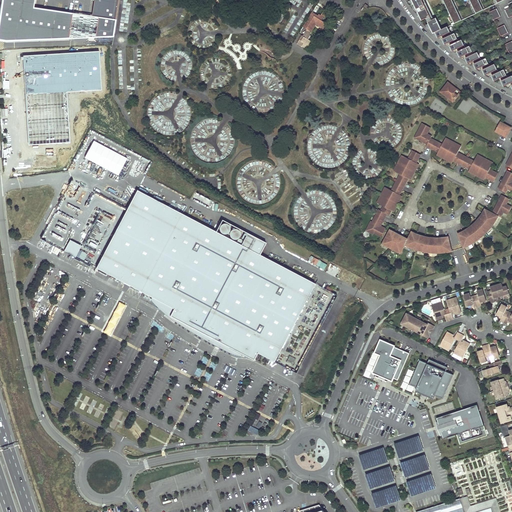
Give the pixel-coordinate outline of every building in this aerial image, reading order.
[(2,0),(0,19),(0,39),(6,41),(69,38),(72,13),(33,7),(34,0),(2,0)] [(113,36),(118,0),(100,0),(98,17),(95,37),(113,36)] [(431,16),(422,0),(412,0),(417,15),(427,18),(431,16)] [(433,16),(425,0),(422,0),(431,16),(433,16)] [(462,20),(452,0),(443,0),(455,24),(462,20)] [(483,10),(478,0),(469,0),(476,13),(483,10)] [(497,9),(490,12),(493,20),(500,16),(497,9)] [(312,12),(303,27),(308,29),(311,31),(316,23),(325,28),(328,24),(321,20),(324,15),(325,16),(326,14),(326,13),(324,11),(321,15),(320,14),(318,16),(312,12)] [(95,37),(98,17),(72,13),(69,38),(95,37)] [(486,59),(481,61),(477,53),(473,55),(469,47),(466,49),(462,40),(460,42),(456,33),(453,35),(449,27),(443,30),(437,18),(428,22),(432,30),(434,34),(436,33),(439,38),(445,35),(446,38),(443,39),(446,45),(452,42),(453,45),(450,46),(453,51),(459,48),(460,51),(458,52),(461,58),(467,55),(468,57),(466,58),(469,64),(475,61),(476,64),(474,64),(477,70),(483,67),(484,70),(483,70),(486,76),(492,73),(493,75),(492,76),(495,81),(502,78),(503,81),(506,86),(511,83),(511,84),(511,86),(511,76),(508,78),(504,70),(499,73),(495,65),(490,67),(486,59)] [(504,25),(497,28),(501,36),(508,33),(504,25)] [(297,44),(302,47),(302,45),(306,48),(309,45),(311,40),(308,39),(304,36),(302,35),(297,44)] [(99,51),(23,56),(28,145),(70,143),(67,92),(102,90),(99,51)] [(457,89),(448,82),(441,92),(453,101),(457,95),(454,92),(457,89)] [(511,128),(501,122),(496,131),(507,137),(510,130),(511,128)] [(430,128),(422,124),(414,138),(421,141),(422,139),(428,143),(427,145),(426,146),(433,150),(434,149),(440,152),(439,154),(451,160),(452,158),(459,162),(458,163),(465,167),(466,165),(472,169),(471,171),(483,177),(484,175),(491,178),(490,180),(494,182),(498,174),(490,169),(493,163),(477,154),(474,161),(458,152),(461,146),(446,138),(442,144),(431,138),(432,136),(427,133),(430,128)] [(119,174),(128,157),(93,140),(85,158),(119,174)] [(451,160),(439,154),(440,152),(434,149),(433,150),(438,152),(437,155),(453,163),(454,160),(458,163),(459,162),(452,158),(451,160)] [(375,231),(374,233),(382,237),(386,229),(381,226),(379,225),(381,220),(383,220),(386,213),(387,214),(388,214),(391,208),(393,209),(400,197),(398,196),(401,190),(402,190),(406,183),(405,182),(408,176),(410,177),(416,165),(414,164),(418,158),(419,158),(421,155),(413,150),(409,159),(402,155),(394,171),(400,174),(392,190),(386,187),(377,203),(384,206),(381,210),(379,209),(373,222),(371,221),(368,228),(375,231)] [(416,165),(410,177),(408,176),(405,182),(406,183),(408,179),(411,180),(419,164),(417,163),(419,158),(418,158),(414,164),(416,165)] [(136,161),(133,168),(138,171),(142,164),(136,161)] [(483,177),(471,171),(472,169),(466,165),(465,167),(470,169),(468,171),(484,180),(486,177),(490,180),(491,178),(484,175),(483,177)] [(511,172),(508,170),(498,189),(506,192),(508,189),(509,187),(511,188),(511,172)] [(296,373),(337,295),(260,254),(266,243),(222,219),(216,231),(137,190),(128,209),(72,180),(41,239),(152,297),(174,309),(170,316),(242,354),(254,360),(257,353),(296,373)] [(400,197),(393,209),(391,208),(388,214),(389,215),(392,210),(394,212),(402,196),(400,195),(402,190),(401,190),(398,196),(400,197)] [(509,199),(502,195),(493,213),(498,216),(501,217),(503,212),(504,210),(509,212),(511,207),(506,204),(509,199)] [(493,213),(486,210),(486,211),(484,214),(483,213),(480,217),(478,220),(479,221),(477,223),(475,225),(473,227),(470,229),(470,228),(463,232),(463,233),(461,234),(459,235),(464,247),(467,246),(472,243),(471,241),(475,238),(477,241),(481,237),(484,235),(487,232),(491,228),(488,226),(491,222),(493,224),(497,219),(498,216),(493,213)] [(381,226),(387,214),(386,213),(383,220),(381,220),(379,225),(381,226)] [(477,223),(479,221),(478,220),(476,222),(472,226),(470,228),(470,229),(473,227),(475,225),(477,223)] [(500,224),(497,228),(505,232),(507,229),(500,224)] [(402,238),(403,236),(396,232),(395,234),(389,232),(383,244),(390,247),(392,245),(395,247),(394,249),(401,253),(405,245),(407,241),(402,238)] [(430,239),(427,239),(424,238),(424,237),(421,236),(416,234),(416,235),(413,234),(411,233),(408,239),(407,241),(405,245),(409,247),(414,249),(415,246),(419,247),(419,250),(424,252),(428,252),(432,253),(437,253),(437,250),(442,249),(442,253),(448,252),(452,251),(449,238),(446,239),(444,239),(444,238),(436,238),(436,240),(433,240),(430,239)] [(325,269),(328,263),(312,256),(309,262),(325,269)] [(503,287),(502,284),(496,285),(500,297),(506,295),(507,298),(510,297),(507,286),(503,287)] [(492,291),(488,292),(491,303),(496,301),(495,298),(500,297),(496,285),(491,287),(492,291)] [(477,291),(478,295),(475,296),(478,307),(482,306),(481,302),(487,300),(483,289),(477,291)] [(475,308),(478,307),(475,296),(471,297),(470,293),(464,295),(468,307),(474,305),(475,308)] [(168,317),(172,320),(175,322),(179,326),(185,330),(191,334),(197,338),(202,340),(206,343),(211,345),(217,348),(222,350),(227,352),(232,353),(235,355),(237,355),(241,356),(242,354),(170,316),(174,309),(152,297),(151,299),(155,304),(159,308),(164,313),(168,317)] [(457,298),(447,301),(451,313),(448,313),(449,317),(450,320),(454,319),(452,312),(455,311),(456,314),(461,312),(457,298)] [(445,315),(447,321),(450,320),(449,317),(448,313),(446,314),(442,302),(432,306),(437,320),(442,318),(441,316),(445,315)] [(500,320),(504,322),(509,312),(506,310),(507,307),(502,304),(497,314),(502,316),(500,320)] [(402,323),(407,326),(412,316),(407,314),(402,323)] [(412,316),(407,326),(412,329),(417,319),(412,316)] [(422,322),(417,319),(412,329),(417,331),(422,322)] [(428,325),(422,322),(417,331),(423,334),(424,331),(425,329),(427,326),(428,325)] [(449,350),(455,339),(458,340),(461,334),(457,332),(454,338),(451,336),(452,334),(447,331),(440,345),(449,350)] [(461,342),(464,336),(461,334),(458,340),(459,341),(453,353),(463,358),(470,344),(465,341),(464,343),(461,342)] [(395,346),(380,339),(375,353),(380,355),(373,373),(393,382),(394,378),(397,380),(410,353),(395,347),(395,346)] [(490,345),(486,346),(490,356),(491,360),(500,357),(497,346),(491,348),(490,345)] [(487,361),(486,357),(490,356),(486,346),(483,347),(484,350),(478,352),(482,363),(487,361)] [(417,388),(416,391),(433,399),(435,396),(443,399),(454,375),(446,371),(447,368),(429,360),(428,364),(420,361),(410,384),(417,388)] [(502,365),(501,360),(490,364),(492,368),(487,369),(489,375),(500,372),(499,366),(502,365)] [(504,378),(492,381),(497,398),(509,395),(508,392),(507,389),(509,389),(507,382),(505,383),(504,380),(504,378)] [(438,416),(455,411),(452,403),(435,408),(438,416)] [(507,403),(497,406),(502,422),(511,419),(511,418),(511,417),(511,415),(511,414),(511,406),(510,407),(509,407),(508,405),(507,403)] [(478,405),(437,419),(443,440),(457,435),(484,427),(478,405)] [(484,427),(457,435),(460,444),(487,436),(484,427)] [(419,436),(394,444),(399,458),(424,450),(419,436)] [(384,447),(359,455),(364,470),(389,462),(384,447)] [(425,454),(400,462),(405,477),(430,469),(425,454)] [(390,466),(365,474),(370,488),(395,480),(390,466)] [(431,473),(407,481),(411,496),(436,488),(431,473)] [(396,484),(372,492),(376,507),(401,499),(396,484)] [(499,511),(496,499),(470,507),(466,496),(460,498),(464,511),(475,511),(492,507),(493,511),(499,511)] [(493,511),(492,507),(475,511),(464,511),(460,498),(416,511),(493,511)]
